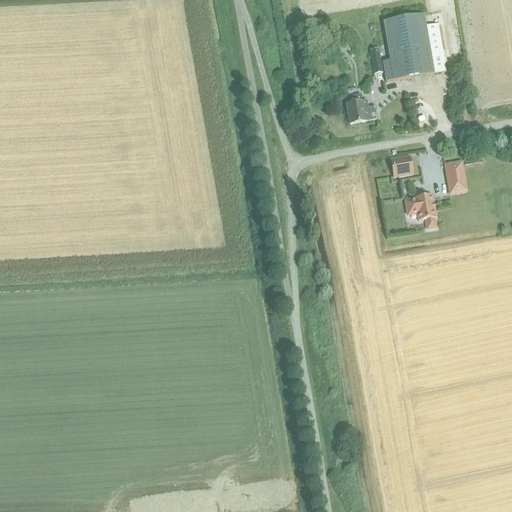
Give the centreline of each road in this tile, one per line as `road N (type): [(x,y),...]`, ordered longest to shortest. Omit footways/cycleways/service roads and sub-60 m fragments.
road 1 (tertiary): [(296,326),(240,0)]
road 2 (unclassified): [(297,161),(511,124)]
road 3 (tertiary): [(328,511),(296,326)]
road 4 (unclassified): [(297,161),(240,0)]
road 5 (unclassified): [(296,326),(297,161)]
